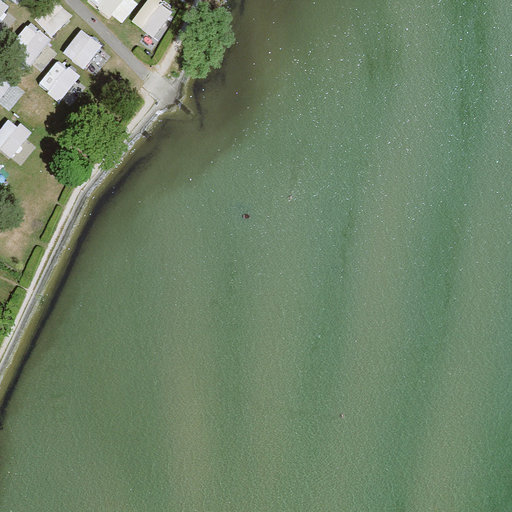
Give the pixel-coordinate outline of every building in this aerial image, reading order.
[(0,0),(0,18),(10,6),(1,0),(0,0)] [(92,0),(125,20),(138,0),(92,0)] [(164,0),(147,0),(134,18),(157,35),(177,9),(164,0)] [(32,22),(14,42),(40,66),(59,47),(32,22)] [(66,48),(95,72),(113,50),(83,27),(66,48)] [(60,97),(82,75),(63,56),(41,79),(60,97)] [(10,114),(0,129),(0,145),(19,158),(37,133),(10,114)]
